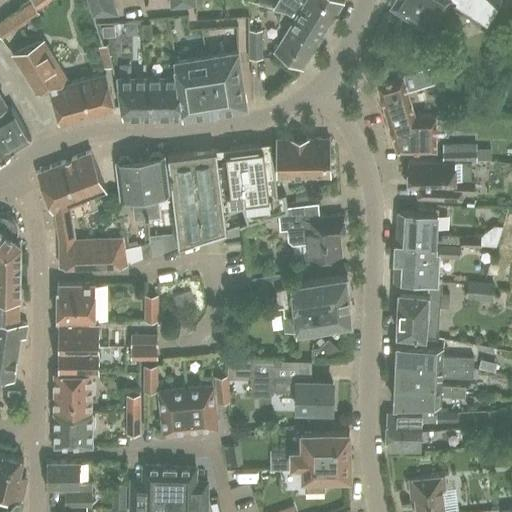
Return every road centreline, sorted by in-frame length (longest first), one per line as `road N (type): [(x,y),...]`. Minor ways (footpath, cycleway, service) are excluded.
road 1 (residential): [(381,511),(367,393),(372,213),(354,148),(317,88)]
road 2 (residential): [(187,337),(223,334),(217,265),(39,273)]
road 3 (residential): [(55,144),(114,131),(257,124),(317,88)]
road 4 (residential): [(36,448),(145,447),(234,432)]
road 5 (residential): [(37,426),(39,273)]
